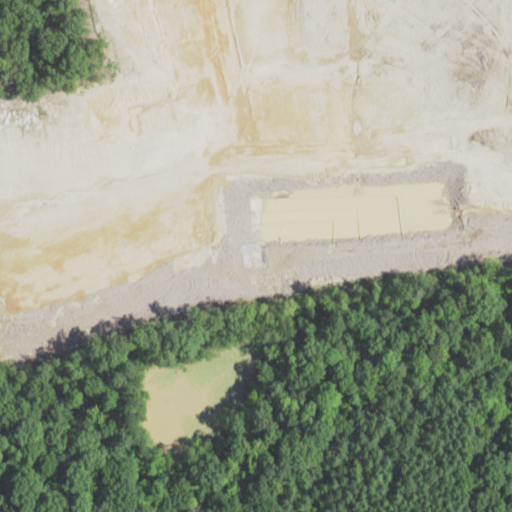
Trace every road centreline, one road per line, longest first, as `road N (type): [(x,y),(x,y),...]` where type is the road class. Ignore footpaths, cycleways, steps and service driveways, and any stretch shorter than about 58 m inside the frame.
road 1 (residential): [(511,141),(258,147),(48,229),(0,233)]
road 2 (residential): [(249,151),(219,0)]
